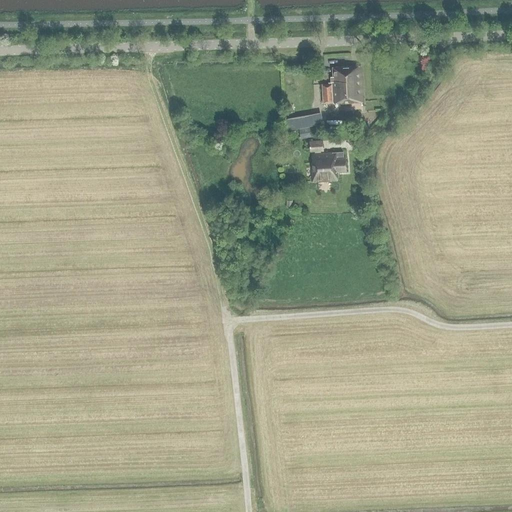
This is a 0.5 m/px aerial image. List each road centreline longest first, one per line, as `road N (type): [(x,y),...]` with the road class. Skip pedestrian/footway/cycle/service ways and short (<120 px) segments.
road 1 (secondary): [(0,50),(511,35)]
road 2 (track): [(248,511),(227,321),(214,260),(151,82),(149,46)]
road 3 (track): [(227,321),(387,309),(448,327),(511,325)]
